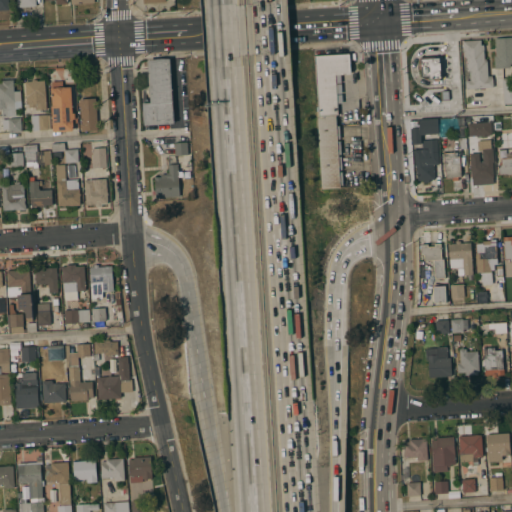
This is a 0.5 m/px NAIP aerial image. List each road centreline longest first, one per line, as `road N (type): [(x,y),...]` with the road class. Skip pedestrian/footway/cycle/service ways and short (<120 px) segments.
road 1 (motorway): [(299,511),(269,57)]
road 2 (motorway): [(225,60),(253,511)]
road 3 (secondary): [(377,511),(393,225)]
road 4 (tertiary): [(186,511),(133,242)]
road 5 (motorway): [(133,242),(153,242),(179,258),(213,454)]
road 6 (motorway): [(334,511),(334,316)]
road 7 (residential): [(165,425),(0,435)]
road 8 (secondary): [(380,22),(228,32)]
road 9 (residential): [(133,242),(0,245)]
road 10 (residential): [(511,400),(380,406)]
road 11 (residential): [(511,207),(417,214),(393,225)]
